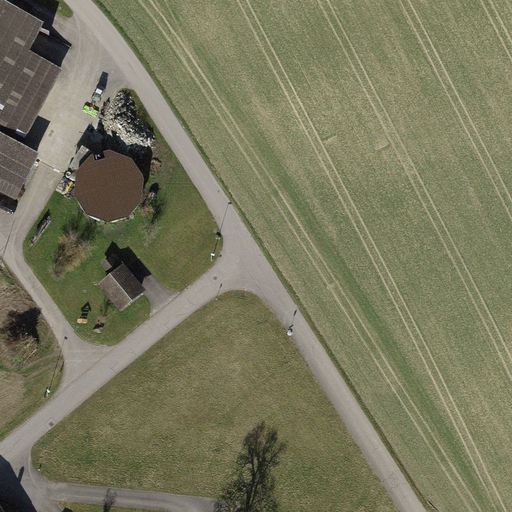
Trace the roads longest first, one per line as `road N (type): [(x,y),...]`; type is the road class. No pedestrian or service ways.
road 1 (residential): [(246,254),(92,373),(0,461)]
road 2 (unclassified): [(74,0),(141,84),(246,254)]
road 3 (unclassified): [(410,511),(246,254)]
